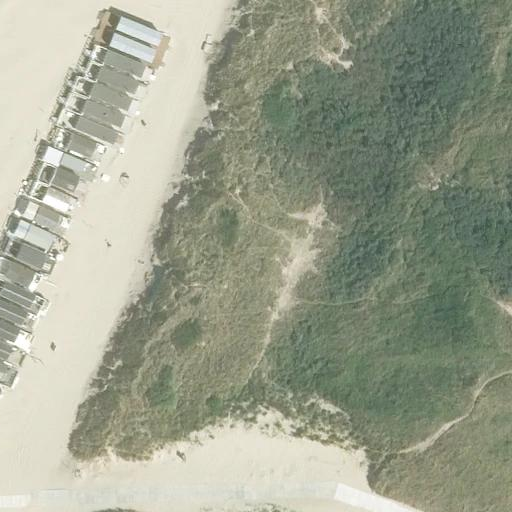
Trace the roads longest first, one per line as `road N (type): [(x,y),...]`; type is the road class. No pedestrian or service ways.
road 1 (track): [(205,0),(26,495)]
road 2 (track): [(381,511),(275,475),(26,495)]
